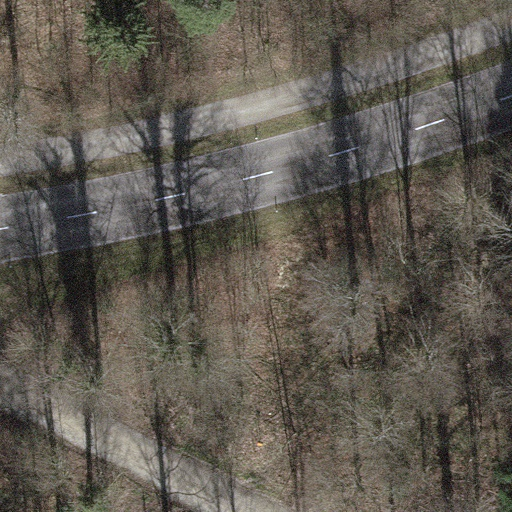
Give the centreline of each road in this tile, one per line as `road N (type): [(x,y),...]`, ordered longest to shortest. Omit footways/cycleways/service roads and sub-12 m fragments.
road 1 (tertiary): [(0,233),(131,213),(355,157),(511,103)]
road 2 (track): [(258,511),(0,381)]
